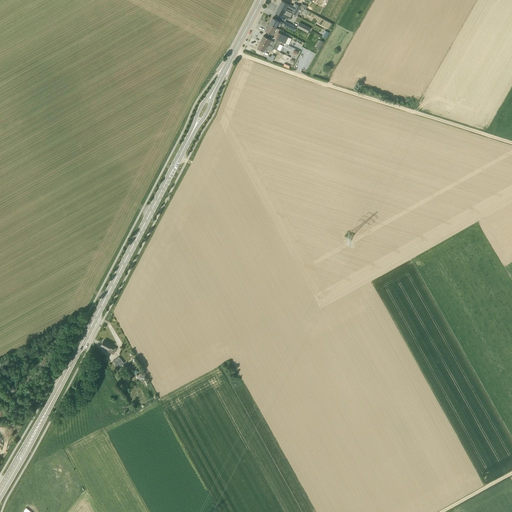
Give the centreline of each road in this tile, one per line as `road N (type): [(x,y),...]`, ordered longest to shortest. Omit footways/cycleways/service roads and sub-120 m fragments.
road 1 (primary): [(0,493),(190,134)]
road 2 (track): [(234,51),(511,144)]
